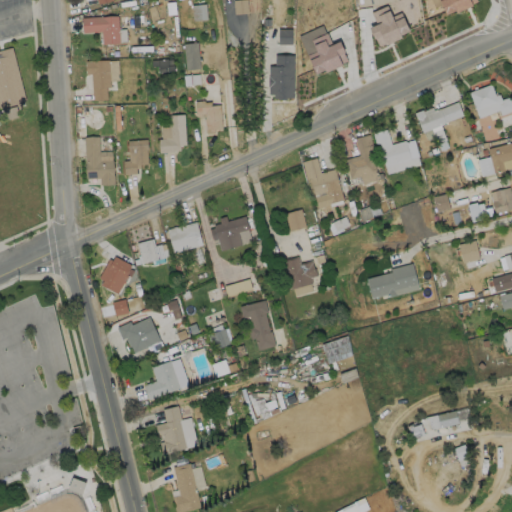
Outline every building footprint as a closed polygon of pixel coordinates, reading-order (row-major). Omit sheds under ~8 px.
[(438,0),(446,16),(478,1),(477,0),(438,0)] [(372,9),(385,3),(388,12),(397,11),(406,22),(376,35),(368,19),(378,16),(372,9)] [(117,16),(119,43),(101,44),(100,32),(82,33),(81,18),(101,16),(101,17),(117,16)] [(308,35),(321,26),(323,37),(334,34),(337,45),(309,56),(306,49),(314,46),(308,35)] [(199,68),(185,70),(182,44),(196,43),(199,68)] [(0,49),(11,47),(23,93),(25,99),(19,101),(21,109),(17,110),(18,116),(8,119),(6,112),(2,113),(0,106),(0,49)] [(293,55),(293,90),(293,98),(285,98),(285,100),(277,100),(278,98),(273,98),(273,95),(268,95),(268,90),(268,87),(267,87),(267,76),(268,76),(268,66),(274,66),(274,55),(293,55)] [(108,60),(109,87),(106,88),(106,92),(106,100),(92,100),(91,93),(90,75),(85,75),(84,61),(90,61),(108,60)] [(492,87),(495,94),(499,93),(501,99),(509,96),(511,103),(511,109),(501,114),(499,109),(478,117),(468,91),(481,87),(490,83),(492,87)] [(204,100),(204,102),(210,101),(211,105),(219,105),(221,128),(214,129),(214,133),(205,134),(203,113),(195,114),(194,101),(204,100)] [(456,101),(462,114),(444,121),(444,122),(421,131),(413,112),(421,109),(422,110),(431,106),(433,110),(456,101)] [(173,152),(159,153),(158,139),(161,139),(160,128),(167,127),(167,124),(170,123),(169,115),(183,114),(185,145),(179,146),(179,150),(173,151),(173,152)] [(386,128),(390,143),(404,139),(409,157),(417,155),(419,163),(386,173),(377,142),(375,143),(372,132),(386,128)] [(368,133),(371,144),(373,143),(375,152),(371,153),(376,173),(375,173),(377,179),(361,183),(359,175),(350,177),(344,158),(359,154),(354,137),(368,133)] [(98,137),(99,161),(112,160),(112,175),(113,175),(113,184),(99,185),(99,178),(85,179),(85,164),(84,164),(83,139),(84,137),(98,137)] [(136,174),(123,175),(122,161),(128,161),(127,141),(146,140),(147,149),(146,149),(147,164),(139,165),(139,168),(135,169),(136,174)] [(511,167),(492,172),(486,147),(511,141),(511,145),(511,167)] [(315,157),(319,172),(334,168),(342,199),(327,203),(324,191),(313,194),(307,170),(304,171),(301,161),(315,157)] [(511,200),(511,207),(494,212),(489,191),(508,186),(511,200)] [(446,196),(433,198),(435,211),(449,209),(446,196)] [(353,201),(365,198),(366,206),(356,210),(353,201)] [(305,227),(301,209),(286,212),(291,230),(305,227)] [(244,215),(248,228),(237,231),(240,244),(219,250),(216,238),(212,239),(208,228),(213,227),(212,224),(219,222),(218,217),(225,215),(226,220),(244,215)] [(195,221),(201,244),(196,245),(196,246),(172,252),(166,228),(171,227),(171,226),(175,225),(175,226),(195,221)] [(157,258),(141,262),(136,242),(152,238),(157,258)] [(474,239),(479,258),(478,258),(480,265),(465,269),(464,262),(462,262),(460,254),(456,255),(454,249),(459,248),(457,244),(474,239)] [(491,252),(501,248),(505,260),(494,261),(491,252)] [(127,274),(125,279),(124,278),(119,288),(109,283),(114,275),(106,270),(114,255),(129,264),(126,269),(128,270),(126,274),(127,274)] [(297,256),(299,263),(310,260),(313,269),(314,268),(316,276),(309,278),(311,283),(290,289),(282,260),(297,256)] [(418,288),(386,296),(386,294),(371,298),(366,278),(391,271),(390,268),(411,262),(418,288)] [(511,285),(494,291),(490,277),(511,271),(511,285)] [(224,284),(226,295),(251,290),(249,279),(224,284)] [(451,285),(451,290),(464,290),(464,282),(451,285)] [(502,309),(511,306),(511,291),(498,295),(502,309)] [(264,312),(268,331),(270,330),(274,345),(256,349),(254,337),(250,338),(247,327),(251,326),(248,316),(241,317),(238,305),(264,299),(267,311),(264,312)] [(148,316),(159,340),(133,352),(126,336),(121,339),(115,327),(129,320),(130,324),(148,316)] [(317,336),(341,328),(347,347),(323,352),(317,336)] [(327,363),(352,355),(346,336),(321,344),(327,363)] [(162,394),(147,399),(142,384),(155,380),(150,366),(178,357),(187,384),(162,393),(162,394)] [(335,364),(339,373),(354,368),(351,360),(335,364)] [(425,406),(429,422),(470,414),(466,396),(425,406)] [(177,404),(180,419),(189,417),(196,445),(162,453),(159,441),(163,440),(162,434),(157,435),(154,424),(165,421),(162,408),(177,404)] [(464,409),(428,416),(431,429),(467,422),(464,409)] [(470,461),(460,465),(452,447),(463,443),(470,461)] [(200,506),(176,511),(172,495),(178,494),(175,479),(172,466),(189,462),(200,506)] [(68,489),(82,493),(85,481),(71,477),(68,489)]
